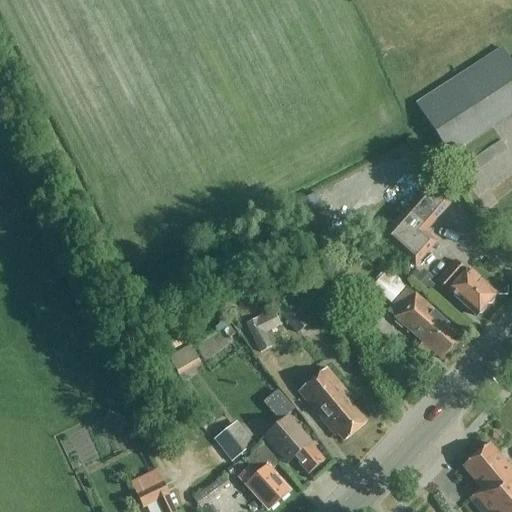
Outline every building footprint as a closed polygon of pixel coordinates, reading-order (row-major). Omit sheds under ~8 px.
[(511,66),(511,67),(500,50),(414,105),(448,158),(511,116),(511,66)] [(375,174),(353,188),(349,181),(339,188),(353,209),(368,200),(373,209),(408,187),(387,154),(369,166),(375,174)] [(429,187),(388,233),(383,239),(415,268),(436,244),(425,234),(450,206),(429,187)] [(496,296),(468,271),(467,273),(455,263),(438,284),(451,295),(450,297),(476,318),(496,296)] [(371,290),(390,306),(405,288),(387,272),(384,275),(382,273),(371,286),(373,287),(371,290)] [(413,294),(412,295),(407,291),(387,313),(422,344),(418,349),(427,358),(431,353),(440,361),(461,338),(413,294)] [(276,313),(297,337),(308,327),(301,318),(309,311),(295,295),(276,313)] [(265,337),(275,332),(280,329),(272,312),(244,326),(259,356),(272,350),(265,337)] [(326,370),(298,394),(316,416),(326,408),(327,410),(337,401),(342,407),(348,401),(345,397),(347,395),(326,370)] [(326,408),(316,416),(335,439),(338,437),(343,443),(367,424),(348,401),(342,407),(337,401),(327,410),(326,408)] [(295,461),(308,476),(324,462),(311,447),(313,445),(288,417),(263,439),(288,467),(295,461)] [(254,446),(236,424),(213,443),(230,465),(254,446)] [(508,467),(489,445),(462,469),(481,491),(470,500),(479,511),(511,511),(511,465),(511,464),(508,467)] [(245,464),(257,477),(255,479),(248,471),(238,479),(267,511),(268,511),(289,493),(270,471),(277,465),(264,450),(254,458),(253,457),(245,464)] [(195,499),(200,505),(230,484),(226,478),(195,499)] [(147,511),(174,511),(169,499),(170,498),(162,481),(135,494),(143,511),(146,509),(147,511)] [(259,511),(261,511),(250,494),(222,511),(259,511)]
